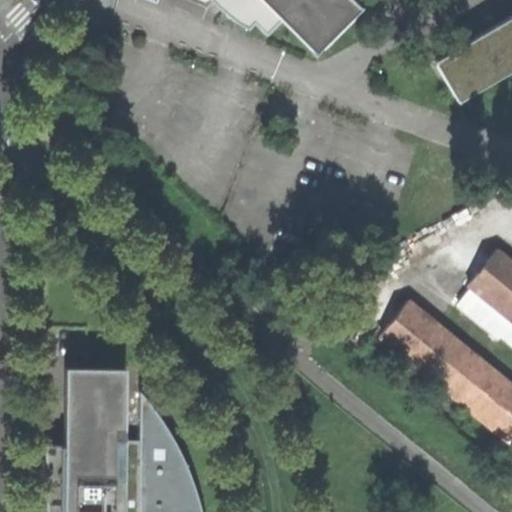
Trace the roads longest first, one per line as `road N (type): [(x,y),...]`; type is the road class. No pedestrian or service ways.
road 1 (unclassified): [(0,121),(48,121),(252,321),(485,511)]
road 2 (unknown): [(78,153),(155,26)]
road 3 (tertiary): [(0,511),(0,379)]
